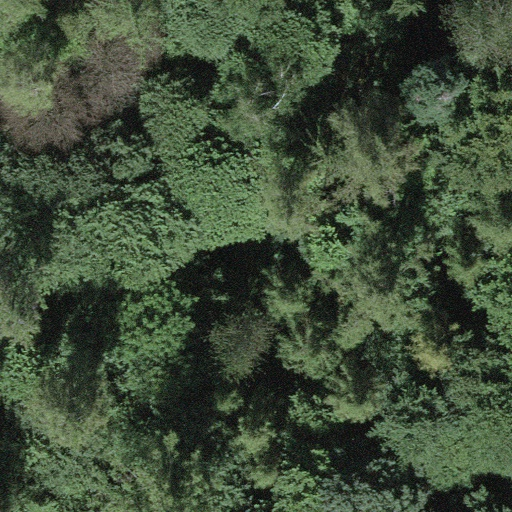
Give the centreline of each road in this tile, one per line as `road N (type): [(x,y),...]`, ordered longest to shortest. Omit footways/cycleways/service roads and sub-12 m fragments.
road 1 (track): [(511,113),(293,176),(0,294)]
road 2 (track): [(393,511),(511,436)]
